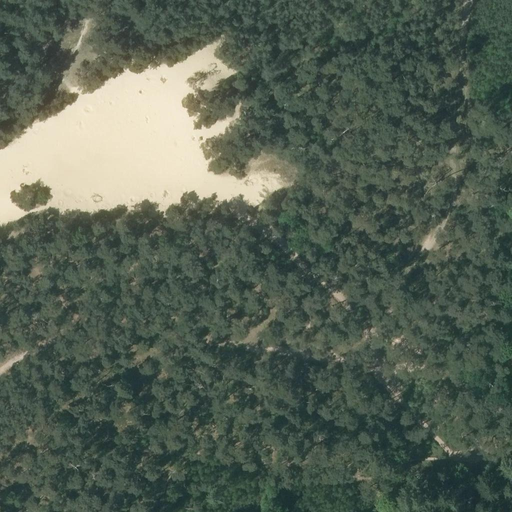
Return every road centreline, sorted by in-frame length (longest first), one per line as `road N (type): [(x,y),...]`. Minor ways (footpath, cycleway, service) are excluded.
road 1 (track): [(438,442),(380,366),(363,324),(232,198),(121,178),(0,177)]
road 2 (track): [(375,353),(381,323),(460,187),(456,125),(467,0)]
road 3 (unknown): [(142,511),(162,463),(183,440),(352,458),(438,442)]
